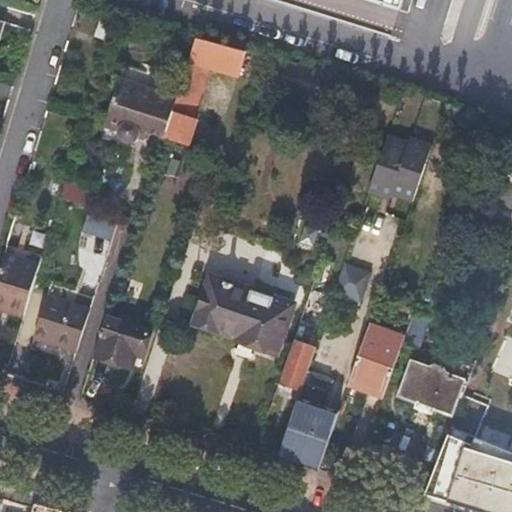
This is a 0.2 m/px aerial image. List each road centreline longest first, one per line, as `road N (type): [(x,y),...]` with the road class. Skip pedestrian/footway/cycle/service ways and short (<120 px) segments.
road 1 (unknown): [(60,454),(144,149)]
road 2 (unknown): [(319,511),(340,451),(345,375),(396,216)]
road 3 (secondary): [(114,471),(251,511)]
